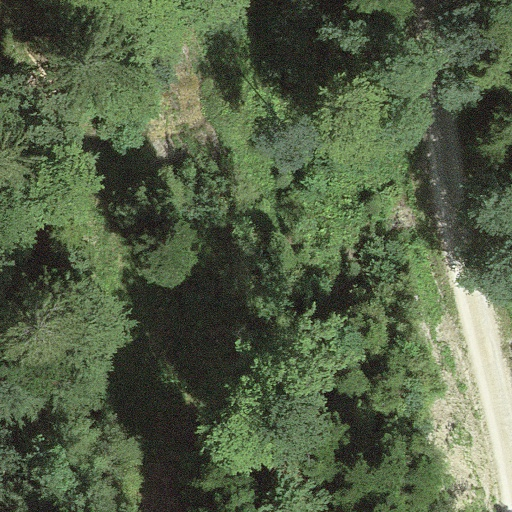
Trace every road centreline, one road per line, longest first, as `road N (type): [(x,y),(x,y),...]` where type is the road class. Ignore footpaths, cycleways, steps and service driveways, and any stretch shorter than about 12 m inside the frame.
road 1 (track): [(307,511),(285,468),(238,436),(152,406),(126,382),(113,333),(112,231),(69,108),(42,59),(0,22)]
road 2 (track): [(428,0),(450,185),(511,474)]
